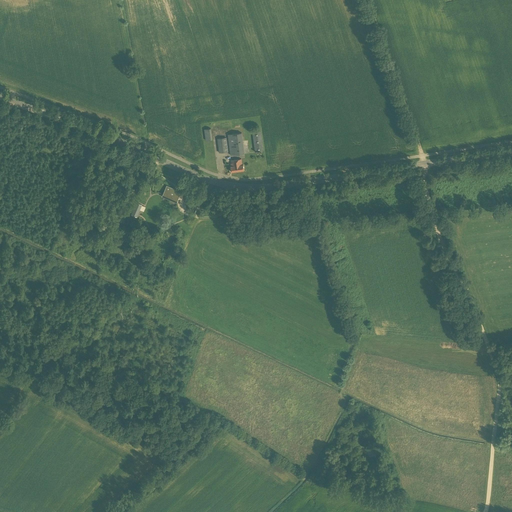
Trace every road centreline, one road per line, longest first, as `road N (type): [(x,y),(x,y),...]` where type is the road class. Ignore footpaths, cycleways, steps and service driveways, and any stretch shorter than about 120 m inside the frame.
road 1 (secondary): [(511,149),(233,188),(147,148),(0,98)]
road 2 (track): [(485,511),(496,376),(423,195),(422,164)]
road 3 (track): [(423,156),(368,0)]
